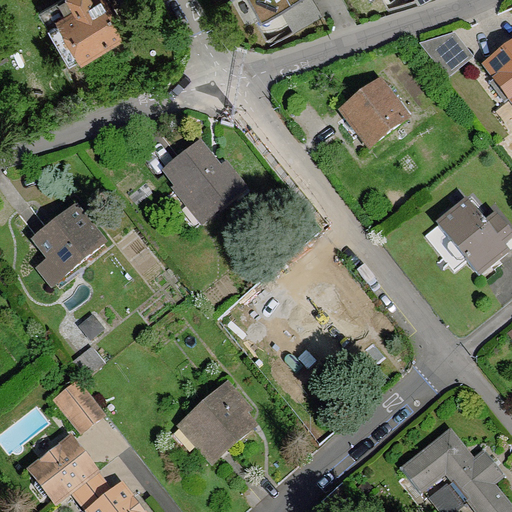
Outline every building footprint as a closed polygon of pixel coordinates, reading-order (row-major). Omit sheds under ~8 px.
[(92,0),(60,0),(40,12),(70,62),(122,32),(103,0),(95,0),(93,1),(92,0)] [(421,46),(439,69),(466,48),(456,35),(421,46)] [(475,59),(466,48),(439,69),(448,80),(475,59)] [(511,51),(489,69),(511,99),(511,51)] [(381,84),(343,113),(371,149),(409,121),(381,84)] [(200,148),(168,173),(207,221),(244,191),(231,174),(225,179),(200,148)] [(469,204),(440,227),(480,278),(509,254),(500,243),(510,234),(497,218),(486,226),(469,204)] [(77,211),(35,244),(51,263),(41,271),(53,287),(105,246),(77,211)] [(315,256),(305,245),(282,264),(292,276),(315,256)] [(333,298),(305,322),(336,359),(364,334),(333,298)] [(90,365),(84,357),(72,367),(79,374),(90,365)] [(228,388),(188,424),(205,443),(201,447),(215,464),(254,429),(237,408),(242,405),(228,388)] [(88,395),(65,413),(82,435),(105,417),(88,395)] [(474,462),(451,433),(403,473),(421,495),(447,474),(454,484),(448,489),(462,506),(469,501),(477,511),(511,511),(511,508),(494,486),(506,476),(486,453),(474,462)] [(96,475),(71,442),(33,473),(57,505),(74,492),(96,475)] [(89,511),(93,511),(113,496),(96,475),(74,492),(89,511)] [(357,511),(363,507),(343,484),(322,504),(329,511),(357,511)] [(140,511),(123,489),(113,496),(93,511),(140,511)]
